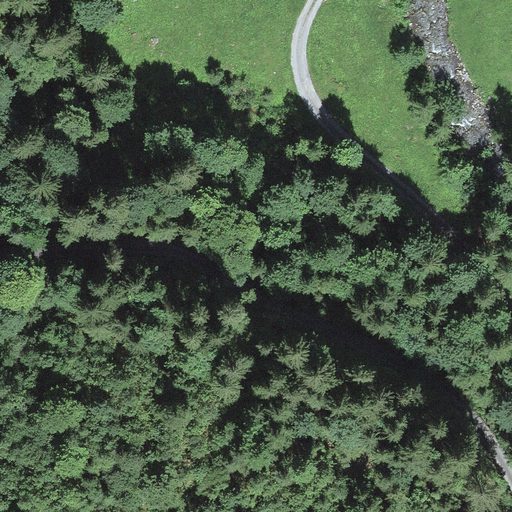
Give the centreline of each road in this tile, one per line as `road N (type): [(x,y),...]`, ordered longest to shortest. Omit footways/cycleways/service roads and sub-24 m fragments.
road 1 (track): [(511,479),(492,444),(402,363),(271,306),(180,250),(0,244)]
road 2 (track): [(315,0),(297,29),(302,91),(326,123),(447,233),(511,315)]
